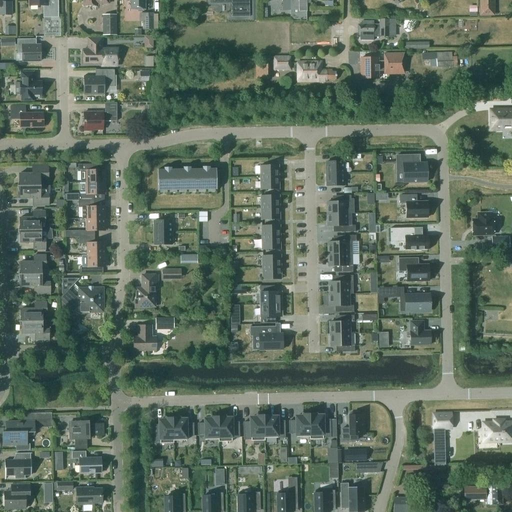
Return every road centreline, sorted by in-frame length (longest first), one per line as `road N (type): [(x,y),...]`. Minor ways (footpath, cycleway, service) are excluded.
road 1 (residential): [(447,394),(442,130),(308,132)]
road 2 (residential): [(116,403),(396,396)]
road 3 (residential): [(308,132),(313,345)]
road 4 (residential): [(115,354),(122,146)]
road 5 (residential): [(308,132),(198,133),(122,146)]
road 6 (residential): [(2,353),(0,195)]
